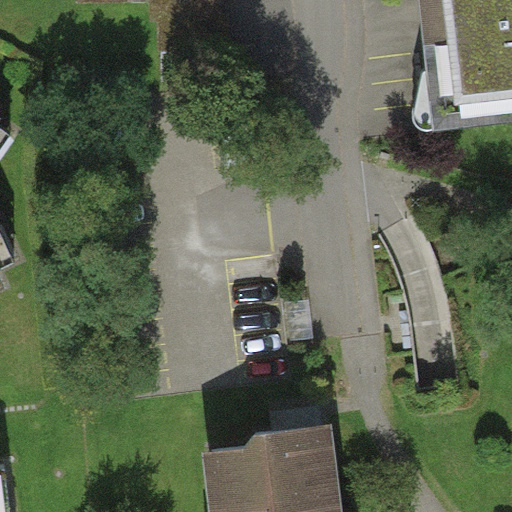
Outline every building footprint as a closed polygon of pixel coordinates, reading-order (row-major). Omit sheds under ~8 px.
[(222,0),(76,0),(77,5),(160,2),(163,90),(226,88),(222,0)] [(511,0),(420,0),(435,142),(511,134),(511,0)] [(311,299),(288,300),(290,337),(314,335),(311,299)] [(352,511),(343,426),(196,443),(203,511),(352,511)] [(0,511),(12,511),(7,455),(0,455),(0,511)]
